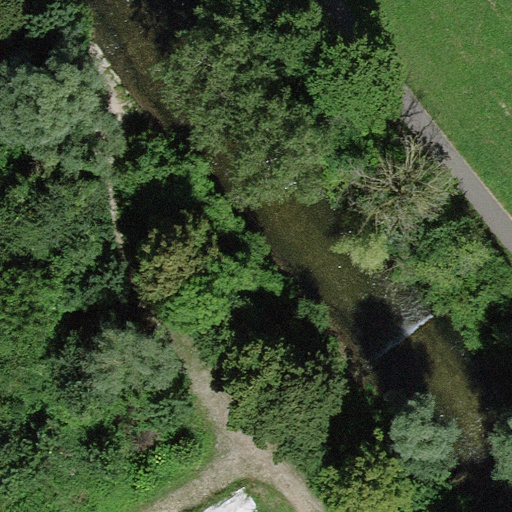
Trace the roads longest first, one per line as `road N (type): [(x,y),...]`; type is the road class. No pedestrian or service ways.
road 1 (track): [(120,207),(139,268),(183,347),(308,511)]
road 2 (track): [(511,254),(340,0)]
